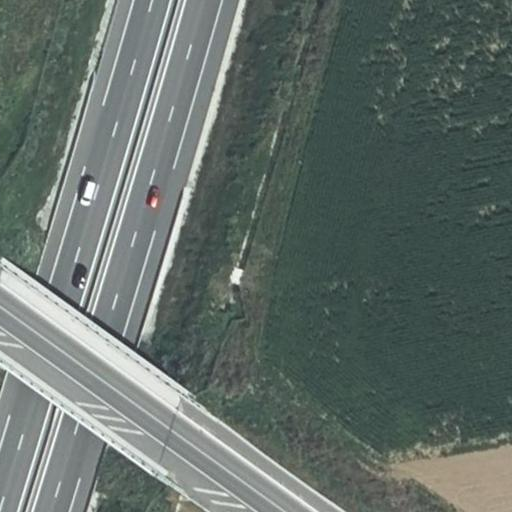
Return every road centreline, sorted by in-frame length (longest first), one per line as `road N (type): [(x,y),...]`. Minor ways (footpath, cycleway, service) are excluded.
road 1 (motorway): [(47,511),(198,0)]
road 2 (motorway): [(146,0),(0,490)]
road 3 (secondary): [(0,306),(284,511)]
